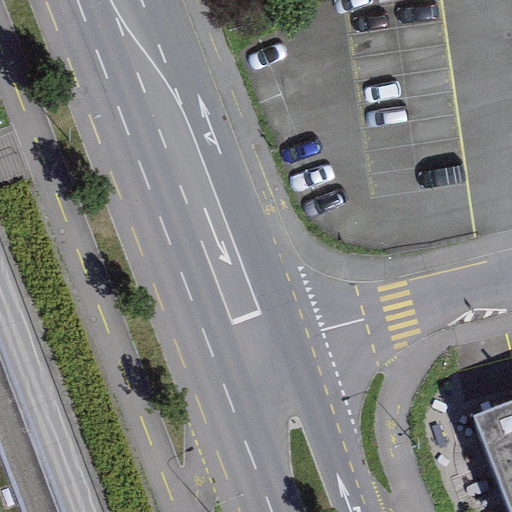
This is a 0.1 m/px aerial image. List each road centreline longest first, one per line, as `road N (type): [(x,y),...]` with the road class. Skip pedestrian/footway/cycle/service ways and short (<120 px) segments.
road 1 (secondary): [(240,350),(111,0)]
road 2 (residential): [(240,350),(511,281)]
road 3 (secondary): [(358,511),(339,463),(240,350)]
road 4 (secondary): [(240,350),(270,511)]
